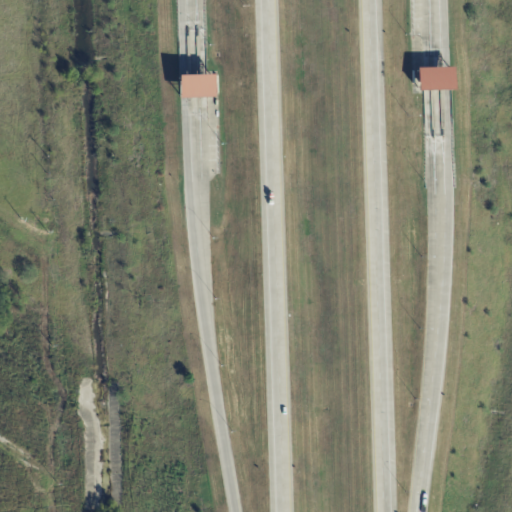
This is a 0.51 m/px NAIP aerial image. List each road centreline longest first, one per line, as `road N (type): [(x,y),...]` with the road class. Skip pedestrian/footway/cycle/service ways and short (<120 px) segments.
road 1 (motorway): [(382,511),(366,0)]
road 2 (motorway): [(264,0),(277,511)]
road 3 (motorway): [(417,511),(443,191)]
road 4 (motorway): [(197,253),(233,511)]
road 5 (motorway): [(183,97),(197,253)]
